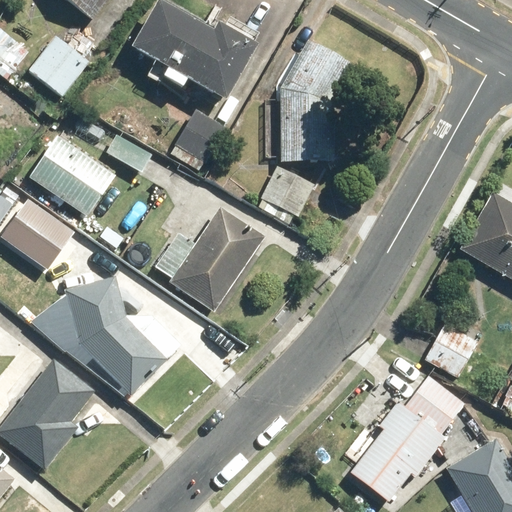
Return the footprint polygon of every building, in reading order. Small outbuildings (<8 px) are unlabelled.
[(119,0),(61,0),(95,28),(119,0)] [(160,0),(133,46),(231,102),(263,46),(223,23),(217,33),(160,0)] [(0,73),(8,79),(27,54),(0,33),(0,73)] [(337,160),(336,108),(360,71),(312,41),(282,90),(282,160),(337,160)] [(63,93),(87,61),(62,42),(38,74),(63,93)] [(31,101),(0,79),(0,119),(12,128),(31,101)] [(199,115),(178,152),(213,171),(234,134),(199,115)] [(64,135),(34,177),(90,216),(120,175),(64,135)] [(287,173),(267,205),(293,221),(313,189),(287,173)] [(511,188),(509,186),(469,252),(511,278),(511,188)] [(19,237),(35,212),(18,200),(2,226),(19,237)] [(224,208),(174,277),(218,308),(268,239),(224,208)] [(46,218),(23,245),(48,266),(71,239),(46,218)] [(170,357),(131,322),(117,274),(64,290),(82,348),(134,396),(170,357)] [(477,347),(447,327),(426,359),(456,379),(477,347)] [(54,365),(2,432),(50,468),(101,400),(54,365)] [(390,504),(464,405),(421,373),(346,472),(390,504)] [(511,378),(496,406),(511,415),(511,378)] [(477,511),(511,511),(511,455),(502,435),(451,460),(477,511)] [(0,467),(0,509),(21,484),(0,467)]
